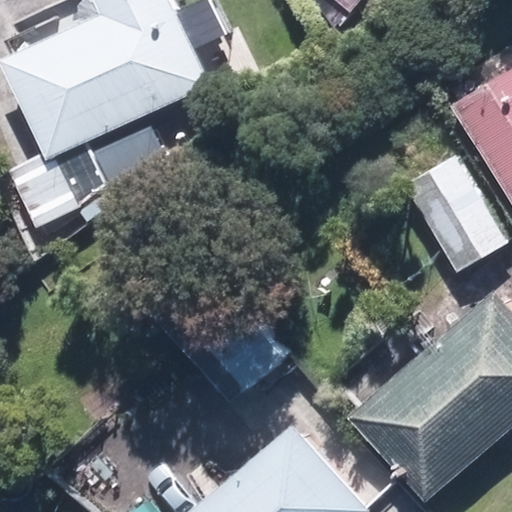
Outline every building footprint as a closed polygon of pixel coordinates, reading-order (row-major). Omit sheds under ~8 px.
[(167,0),(54,0),(0,25),(0,33),(10,56),(0,60),(0,63),(44,160),(0,180),(0,189),(32,260),(83,236),(70,209),(111,190),(88,141),(205,87),(202,80),(210,76),(212,77),(215,77),(217,77),(220,77),(222,76),(224,75),(226,74),(228,72),(230,70),(231,68),(232,66),(233,63),(233,61),(234,58),(233,56),(233,53),(231,51),(230,49),(229,47),(227,45),(225,43),(222,42),(220,42),(217,41),(215,41),(212,41),(210,42),(207,43),(205,44),(203,45),(201,47),(192,52),(167,0)] [(335,0),(351,13),(362,0),(335,0)] [(511,63),(448,103),(511,208),(511,63)] [(511,238),(457,151),(404,184),(460,274),(511,241),(511,238)] [(213,263),(165,307),(245,393),(293,348),(213,263)] [(391,335),(338,380),(362,408),(351,417),(425,503),(511,429),(511,312),(496,294),(414,363),(391,335)] [(365,511),(290,422),(180,511),(161,511),(150,499),(134,511),(365,511)]
